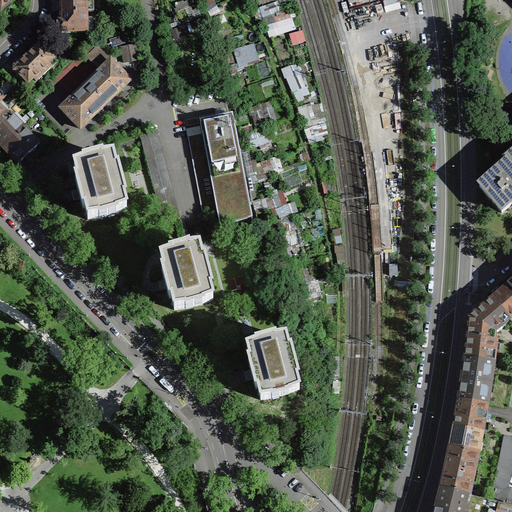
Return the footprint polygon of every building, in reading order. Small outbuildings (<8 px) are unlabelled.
[(0,0),(0,10),(1,11),(14,0),(17,0),(18,0),(17,0),(0,0)] [(93,20),(87,20),(86,0),(59,0),(59,20),(57,20),(57,23),(57,33),(87,32),(87,30),(93,29),(93,20)] [(40,44),(30,53),(17,66),(13,69),(28,84),(33,79),(36,82),(52,67),(49,64),(54,59),(40,44)] [(139,60),(136,45),(121,48),(124,63),(139,60)] [(67,115),(80,129),(130,81),(111,61),(61,109),(67,115)] [(0,144),(9,154),(18,164),(39,144),(11,115),(10,116),(0,106),(0,101),(3,99),(0,95),(0,144)] [(252,220),(233,114),(200,121),(202,134),(188,136),(193,163),(203,213),(217,210),(219,226),(252,220)] [(156,130),(140,135),(163,223),(180,219),(156,130)] [(78,180),(76,180),(79,191),(83,208),(85,208),(88,219),(99,218),(126,209),(123,198),(125,197),(117,169),(116,170),(113,158),(101,160),(101,159),(85,164),(75,168),(78,180)] [(511,204),(511,171),(504,162),(504,163),(506,165),(480,187),(502,213),(511,204)] [(188,250),(188,249),(161,258),(164,270),(162,270),(165,280),(170,298),(171,298),(174,309),(186,308),(213,299),(209,288),(211,287),(204,259),(202,260),(199,248),(188,250)] [(389,265),(389,276),(398,275),(397,264),(389,265)] [(511,318),(511,290),(508,286),(495,296),(492,299),(508,318),(510,320),(511,318)] [(470,318),(467,338),(492,341),(493,331),(494,330),(497,333),(503,328),(500,325),(508,318),(492,299),(478,311),(470,318)] [(258,388),(261,400),(289,394),(299,389),(296,378),(298,377),(290,349),(288,350),(285,338),(274,340),(247,349),(250,360),(249,361),(251,371),(256,388),(258,388)] [(495,342),(492,341),(467,338),(465,354),(465,359),(492,363),(493,354),(496,354),(498,341),(495,341),(495,342)] [(339,357),(331,357),(331,378),(339,378),(339,357)] [(492,363),(465,359),(462,375),(462,380),(492,385),(494,372),(490,372),(492,363)] [(459,396),(458,401),(485,405),(487,396),(490,397),(492,385),(462,380),(459,396)] [(483,420),(485,405),(458,401),(455,422),(454,427),(484,433),(486,421),(483,420)] [(482,445),(484,433),(454,427),(450,444),(450,447),(476,453),(478,444),(482,445)] [(490,500),(511,505),(511,489),(507,488),(511,463),(511,442),(511,438),(511,437),(504,436),(490,500)] [(476,453),(450,447),(446,464),(445,468),(475,475),(478,463),(474,462),(476,453)] [(441,485),(441,488),(467,495),(469,486),(472,487),(475,475),(445,468),(441,485)] [(467,511),(469,505),(466,504),(469,495),(467,495),(441,488),(434,511),(467,511)] [(511,511),(511,505),(490,500),(469,495),(466,504),(469,505),(467,511),(511,511)]
